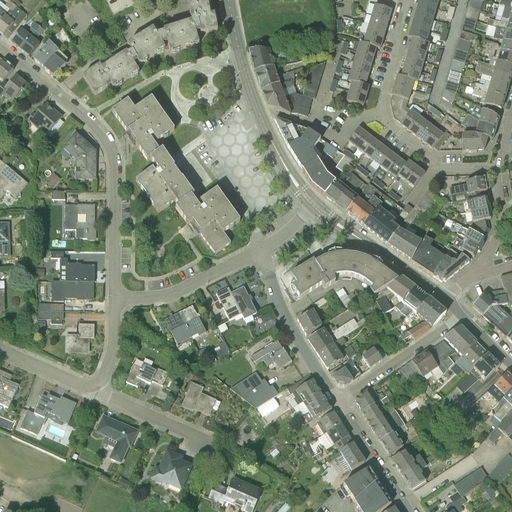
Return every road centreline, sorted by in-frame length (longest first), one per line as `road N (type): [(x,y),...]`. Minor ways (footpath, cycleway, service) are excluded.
road 1 (residential): [(114,298),(110,147),(0,46)]
road 2 (residential): [(496,170),(439,170),(385,120),(384,91),(410,0)]
road 3 (tertiary): [(313,204),(257,110),(228,0)]
road 4 (residential): [(337,403),(291,328),(260,249)]
road 5 (tertiary): [(444,298),(313,204)]
road 6 (residential): [(114,298),(181,291),(260,249)]
road 7 (residential): [(337,403),(461,316)]
road 8 (residential): [(408,511),(337,403)]
road 9 (residential): [(203,439),(87,387)]
